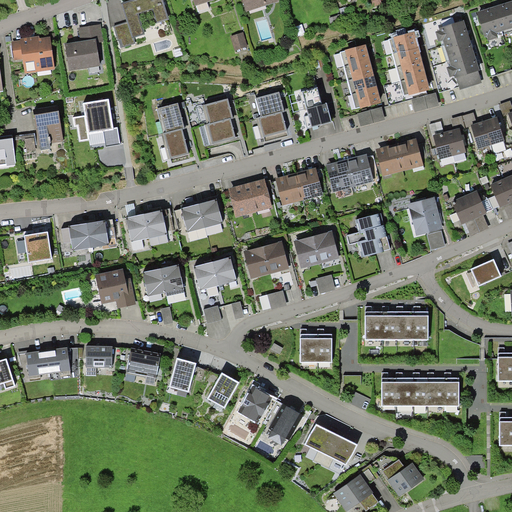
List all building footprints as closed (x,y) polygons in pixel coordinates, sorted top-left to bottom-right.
[(130,0),(121,3),(127,21),(132,38),(134,37),(145,34),(139,14),(152,10),(156,23),(169,19),(163,0),(130,0)] [(242,0),(246,11),(249,10),(265,5),(279,1),(278,0),(242,0)] [(494,7),(502,31),(511,27),(511,9),(509,2),(501,4),(494,7)] [(265,5),(249,10),(250,14),(267,9),(265,5)] [(497,33),(502,31),(494,7),(485,9),(477,12),(485,37),(487,36),(489,41),(498,38),(497,33)] [(443,26),(454,22),(452,17),(441,21),(443,26)] [(443,39),(444,44),(469,36),(466,28),(464,20),(454,22),(443,26),(439,27),(440,30),(436,32),(439,41),(443,39)] [(132,38),(127,21),(113,26),(118,41),(119,41),(121,48),(136,43),(134,37),(132,38)] [(101,24),(78,27),(80,41),(65,43),(69,71),(100,66),(96,42),(103,41),(101,24)] [(389,39),(393,53),(418,46),(416,39),(414,31),(394,37),(394,38),(389,39)] [(243,32),(230,36),(235,51),(248,47),(243,32)] [(21,40),(12,41),(14,60),(23,59),(25,73),(55,69),(50,36),(39,38),(39,36),(26,37),(20,38),(21,40)] [(444,44),(450,61),(474,53),(472,44),(469,36),(444,44)] [(340,52),(344,66),(370,59),(368,51),(366,44),(345,50),(345,51),(340,52)] [(393,53),(396,67),(422,61),(420,54),(418,46),(393,53)] [(474,53),(450,61),(451,66),(446,67),(450,77),(454,76),(454,78),(456,77),(478,71),(480,70),(477,60),(474,53)] [(344,66),(348,80),(374,73),(372,67),(370,59),(344,66)] [(396,67),(400,81),(426,75),(424,67),(422,61),(396,67)] [(482,83),(478,71),(456,77),(460,90),(482,83)] [(348,80),(352,94),(377,87),(375,80),(374,73),(348,80)] [(426,75),(400,81),(404,96),(430,89),(428,81),(426,75)] [(377,87),(352,94),(355,109),(381,102),(379,94),(377,87)] [(302,91),(307,109),(322,105),(318,88),(302,91)] [(282,111),(282,112),(285,112),(279,91),(256,98),(261,117),(282,111)] [(436,93),(412,99),(415,112),(439,106),(436,93)] [(231,117),(231,119),(234,118),(228,98),(202,105),(207,124),(231,117)] [(109,99),(83,103),(85,115),(73,117),(74,127),(77,126),(80,141),(89,140),(88,134),(104,131),(114,130),(113,128),(112,119),(111,116),(111,114),(109,99)] [(511,105),(510,100),(499,104),(503,116),(508,114),(508,113),(511,111),(511,105)] [(182,128),(182,129),(185,129),(178,103),(157,108),(163,133),(182,128)] [(322,105),(307,109),(309,115),(311,127),(323,124),(332,122),(327,103),(322,105)] [(382,107),(357,113),(361,126),(385,120),(382,107)] [(45,113),(34,115),(40,150),(51,149),(50,144),(64,141),(59,111),(45,113)] [(286,131),(287,131),(282,112),(282,111),(261,117),(256,118),(261,138),(264,137),(286,131)] [(474,112),(462,116),(465,128),(471,126),(470,125),(477,123),(474,112)] [(462,116),(451,119),(454,129),(460,128),(460,129),(465,128),(462,116)] [(487,119),(484,120),(492,145),(503,141),(504,141),(497,116),(487,119)] [(210,144),(236,137),(231,119),(231,117),(207,124),(205,124),(210,144)] [(492,145),(484,120),(479,122),(477,123),(470,125),(471,126),(478,149),(480,148),(492,145)] [(432,136),(434,136),(433,135),(444,132),(441,121),(429,124),(432,136)] [(117,127),(113,128),(114,130),(104,131),(105,142),(106,147),(120,144),(117,127)] [(182,129),(182,128),(163,133),(161,133),(168,159),(171,159),(188,154),(189,154),(182,129)] [(450,130),(447,131),(453,156),(464,153),(466,152),(460,129),(460,128),(454,129),(450,130)] [(104,131),(88,134),(89,140),(90,145),(105,142),(104,131)] [(288,136),(286,131),(264,137),(265,142),(288,136)] [(453,156),(447,131),(445,132),(444,132),(433,135),(434,136),(440,159),(441,159),(453,156)] [(0,166),(16,164),(12,135),(0,136),(0,166)] [(406,141),(396,143),(403,171),(413,168),(424,166),(416,138),(406,141)] [(506,150),(503,141),(492,145),(495,154),(506,150)] [(403,171),(396,143),(387,146),(376,149),(383,176),(403,171)] [(483,157),(495,154),(492,145),(480,148),(483,157)] [(464,153),(453,156),(455,162),(455,163),(466,160),(464,153)] [(189,158),(188,154),(171,159),(172,163),(189,158)] [(354,157),(346,159),(354,187),(363,184),(374,181),(367,154),(354,157)] [(455,162),(453,156),(441,159),(442,165),(455,162)] [(354,187),(346,159),(340,161),(326,164),(333,192),(354,187)] [(303,171),(296,173),(303,200),(313,198),(323,195),(316,167),(303,171)] [(303,200),(296,173),(289,174),(275,178),(283,206),(303,200)] [(511,174),(502,179),(511,200),(511,174)] [(255,181),(246,183),(254,212),(272,208),(264,178),(255,181)] [(504,206),(511,202),(511,200),(502,179),(490,184),(495,196),(500,206),(501,208),(504,206)] [(254,212),(246,183),(237,186),(228,188),(236,217),(254,212)] [(477,191),(464,196),(474,219),(483,215),(487,213),(486,212),(482,201),(477,191)] [(465,223),(474,219),(464,196),(456,200),(456,204),(454,205),(457,212),(460,220),(462,224),(465,223)] [(500,206),(495,196),(489,198),(493,209),(500,206)] [(434,197),(408,204),(416,236),(443,229),(434,197)] [(493,209),(489,198),(482,201),(486,212),(493,209)] [(207,201),(199,203),(205,228),(221,224),(223,223),(217,199),(207,201)] [(126,205),(128,217),(135,216),(136,215),(134,203),(126,205)] [(205,228),(199,203),(189,206),(181,208),(187,232),(188,232),(205,228)] [(152,212),(144,213),(150,238),(167,234),(168,234),(162,209),(152,212)] [(460,220),(457,212),(450,215),(453,222),(460,220)] [(150,238),(144,213),(136,215),(135,216),(128,217),(126,217),(132,242),(142,239),(150,238)] [(387,236),(380,213),(355,220),(359,232),(359,233),(365,232),(367,239),(357,242),(362,258),(380,253),(384,252),(384,251),(380,238),(387,236)] [(489,228),(483,215),(474,219),(480,232),(489,228)] [(480,232),(474,219),(465,223),(471,236),(480,232)] [(95,222),(87,223),(91,248),(109,245),(105,220),(95,222)] [(91,248),(87,223),(77,224),(69,226),(69,227),(71,242),(73,250),(91,248)] [(221,224),(205,228),(207,235),(223,231),(221,224)] [(71,242),(69,227),(62,228),(64,243),(71,242)] [(208,237),(207,235),(205,228),(188,232),(191,241),(208,237)] [(441,230),(427,234),(431,250),(445,246),(441,230)] [(48,231),(24,235),(25,240),(27,252),(29,262),(52,259),(48,231)] [(323,233),(313,236),(321,263),(339,258),(332,231),(323,233)] [(367,239),(365,232),(359,233),(359,232),(347,235),(350,245),(357,242),(367,239)] [(167,234),(150,238),(151,246),(168,242),(167,234)] [(321,263),(313,236),(304,238),(294,241),(301,268),(321,263)] [(390,249),(387,236),(380,238),(384,251),(390,249)] [(144,248),(142,239),(132,242),(133,250),(144,248)] [(27,252),(25,240),(17,242),(18,253),(27,252)] [(273,243),(263,246),(270,274),(289,268),(282,241),(273,243)] [(270,274),(263,246),(254,248),(244,251),(251,279),(270,274)] [(220,259),(212,261),(219,285),(229,283),(236,281),(237,280),(230,256),(220,259)] [(482,264),(471,269),(472,272),(478,285),(478,286),(501,276),(494,259),(482,264)] [(219,285),(212,261),(203,264),(195,266),(201,290),(207,288),(217,286),(219,285)] [(169,266),(161,268),(166,292),(184,289),(179,264),(169,266)] [(123,268),(95,274),(102,304),(116,301),(118,308),(130,305),(136,304),(130,278),(125,279),(123,268)] [(166,292),(161,268),(151,270),(142,272),(148,296),(149,296),(161,294),(166,292)] [(478,285),(472,272),(466,274),(472,288),(478,285)] [(332,274),(316,278),(320,294),(336,290),(332,274)] [(219,294),(217,286),(207,288),(209,297),(219,294)] [(186,300),(184,289),(166,292),(169,304),(186,300)] [(283,290),(267,294),(271,309),(287,305),(283,290)] [(162,299),(161,294),(149,296),(150,302),(162,299)] [(240,301),(232,303),(236,319),(245,317),(240,301)] [(218,305),(204,309),(208,323),(222,319),(218,305)] [(170,306),(161,308),(165,324),(173,322),(170,306)] [(382,339),(382,311),(375,311),(371,311),(365,311),(365,339),(382,339)] [(388,311),(382,311),(382,339),(397,339),(397,311),(392,311),(388,311)] [(403,312),(397,311),(397,339),(414,340),(414,312),(408,312),(403,312)] [(420,312),(414,312),(414,340),(428,340),(428,312),(424,312),(420,312)] [(307,334),(300,334),(300,362),(317,362),(317,334),(311,334),(307,334)] [(324,334),(317,334),(317,362),(332,363),(332,334),(328,334),(324,334)] [(283,348),(274,343),(271,349),(280,354),(283,348)] [(99,346),(86,346),(86,375),(96,375),(96,367),(112,368),(113,346),(99,346)] [(56,348),(46,350),(50,374),(60,372),(70,371),(67,347),(56,348)] [(147,351),(131,348),(126,372),(156,378),(161,354),(147,351)] [(50,374),(46,350),(38,351),(26,353),(29,376),(40,375),(50,374)] [(511,380),(511,352),(508,353),(504,353),(498,353),(498,381),(511,380)] [(0,360),(0,384),(3,384),(14,380),(7,358),(0,360)] [(187,360),(177,358),(169,387),(178,389),(187,392),(189,392),(197,363),(187,360)] [(231,377),(222,372),(207,398),(215,403),(223,408),(225,409),(240,382),(231,377)] [(396,406),(396,378),(391,378),(388,378),(381,378),(381,406),(396,406)] [(402,378),(396,378),(396,406),(413,406),(413,378),(408,378),(402,378)] [(420,378),(413,378),(413,406),(427,406),(428,378),(425,378),(420,378)] [(434,378),(428,378),(427,406),(444,406),(445,378),(440,378),(434,378)] [(451,378),(445,378),(444,406),(459,406),(459,378),(454,378),(451,378)] [(16,386),(14,380),(3,384),(5,390),(16,386)] [(263,391),(252,384),(237,411),(258,423),(274,397),(263,391)] [(223,408),(215,403),(213,407),(221,411),(223,408)] [(292,409),(283,404),(269,428),(272,430),(268,437),(282,445),(286,438),(289,440),(303,415),(292,409)] [(511,444),(511,416),(509,417),(506,417),(500,417),(500,445),(511,444)] [(305,444),(325,455),(337,434),(326,428),(316,423),(305,444)] [(337,434),(325,455),(346,466),(357,445),(348,440),(337,434)] [(388,479),(405,468),(399,460),(383,471),(388,479)] [(388,479),(387,480),(399,497),(424,479),(413,462),(405,468),(388,479)] [(379,476),(370,464),(357,474),(358,476),(360,474),(368,485),(379,476)] [(358,476),(334,493),(347,511),(360,502),(366,511),(378,502),(372,493),(373,493),(368,485),(360,474),(358,476)]
